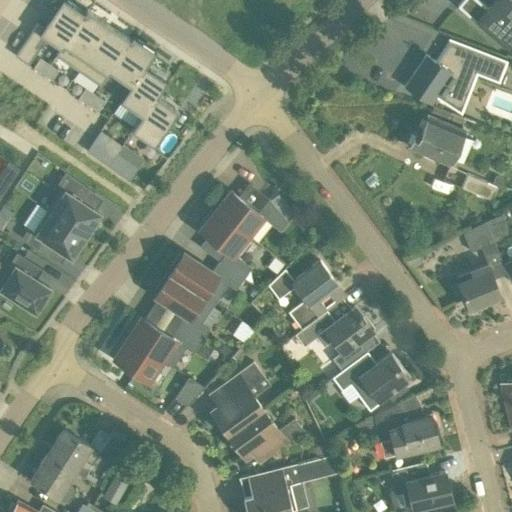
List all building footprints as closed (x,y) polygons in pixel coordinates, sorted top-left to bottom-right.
[(83,2),(80,6),(72,0),(52,0),(39,20),(33,16),(11,49),(24,58),(35,42),(32,40),(39,30),(57,42),(83,3),(83,2)] [(487,32),(490,28),(502,39),(511,27),(511,0),(495,0),(488,8),(478,0),(461,0),(457,5),(487,32)] [(78,56),(79,57),(105,18),(83,3),(57,42),(58,42),(60,39),(80,53),(78,56)] [(105,18),(79,57),(100,71),(127,32),(126,32),(124,35),(104,22),(106,18),(105,18)] [(113,97),(114,98),(148,47),(127,32),(100,71),(101,72),(103,69),(123,82),(113,97)] [(438,64),(425,55),(405,85),(429,102),(435,93),(467,114),(482,75),(505,84),(511,66),(450,42),(439,59),(441,60),(438,64)] [(125,127),(126,127),(160,77),(139,63),(149,48),(148,47),(114,98),(135,112),(125,127)] [(49,64),(39,57),(33,67),(43,73),(49,64)] [(43,73),(51,79),(57,69),(49,64),(43,73)] [(172,107),(151,92),(161,77),(160,77),(126,127),(148,143),(172,107)] [(84,87),(77,97),(86,103),(93,93),(84,87)] [(97,110),(104,100),(93,93),(86,103),(97,110)] [(463,130),(426,116),(421,129),(416,127),(409,147),(451,163),(463,130)] [(108,164),(121,144),(100,129),(86,149),(108,164)] [(143,158),(121,144),(108,164),(129,178),(143,158)] [(491,183),(467,172),(461,186),(490,199),(496,186),(500,188),(504,178),(495,174),(491,183)] [(61,188),(47,208),(85,234),(99,212),(76,197),(83,187),(63,174),(56,185),(61,188)] [(215,210),(250,239),(252,237),(247,234),(261,216),(280,231),(287,222),(267,198),(257,212),(231,191),(229,193),(226,191),(214,205),(217,208),(215,210)] [(28,227),(22,238),(42,251),(48,241),(71,255),(85,234),(47,208),(33,230),(28,227)] [(236,256),(250,239),(215,210),(213,212),(211,210),(199,225),(201,227),(200,229),(226,250),(218,261),(242,279),(250,268),(236,256)] [(484,221),(492,242),(511,234),(502,213),(484,221)] [(470,251),(492,242),(484,221),(462,231),(470,251)] [(0,278),(0,286),(7,291),(5,294),(19,303),(21,301),(35,309),(49,287),(36,278),(43,268),(16,251),(9,262),(11,262),(0,278)] [(242,279),(218,261),(210,272),(182,253),(181,256),(178,254),(168,269),(170,271),(169,274),(213,304),(226,284),(234,290),(242,279)] [(316,300),(336,285),(319,261),(294,279),(292,281),(295,284),(305,298),(288,310),(301,327),(325,311),(316,300)] [(467,309),(499,296),(486,263),(456,275),(459,281),(456,282),(467,309)] [(200,323),(213,304),(169,274),(167,276),(164,275),(154,290),(157,292),(155,295),(183,313),(176,324),(200,341),(208,328),(200,323)] [(244,293),(254,299),(263,286),(253,280),(244,293)] [(324,344),(332,338),(342,351),(349,346),(362,336),(372,329),(354,305),(351,307),(334,319),(327,309),(325,311),(301,327),(281,343),(289,353),(302,342),(304,344),(317,335),(324,344)] [(200,341),(176,324),(168,335),(140,317),(139,319),(136,317),(126,333),(128,335),(127,337),(172,367),(184,347),(192,353),(200,341)] [(171,368),(172,367),(127,337),(125,340),(122,338),(112,353),(115,355),(113,358),(146,380),(160,360),(171,368)] [(376,361),(367,349),(332,375),(342,388),(350,382),(370,408),(382,399),(380,397),(386,392),(392,401),(408,387),(402,380),(407,376),(389,352),(376,361)] [(228,433),(262,408),(246,385),(263,373),(254,360),(225,381),(234,394),(212,409),(228,433)] [(187,405),(204,385),(188,375),(175,396),(187,405)] [(504,407),(511,405),(511,380),(498,384),(504,407)] [(411,418),(402,399),(356,422),(361,436),(378,429),(385,456),(438,443),(431,413),(411,418)] [(262,408),(228,433),(245,456),(268,440),(276,452),(305,431),(295,417),(278,429),(262,408)] [(46,452),(74,470),(85,477),(88,471),(78,464),(82,457),(92,463),(100,451),(62,427),(46,452)] [(66,482),(74,470),(46,452),(30,476),(68,501),(76,489),(66,482)] [(429,473),(425,458),(389,467),(394,488),(406,485),(411,508),(452,498),(445,469),(429,473)] [(284,511),(308,506),(297,462),(253,473),(258,491),(243,495),(247,511),(284,511)] [(115,502),(126,482),(114,476),(104,496),(115,502)] [(37,511),(16,500),(14,504),(11,503),(7,510),(9,511),(37,511)] [(97,511),(91,508),(81,502),(75,511),(97,511)]
